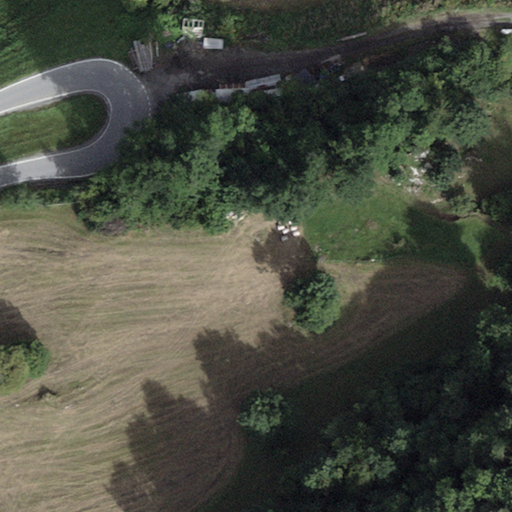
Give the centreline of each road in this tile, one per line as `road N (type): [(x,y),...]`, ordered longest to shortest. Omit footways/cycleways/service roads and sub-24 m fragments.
road 1 (track): [(129,104),(445,23),(511,21)]
road 2 (tertiary): [(0,177),(107,152),(129,115),(125,90),(100,77),(0,103)]
